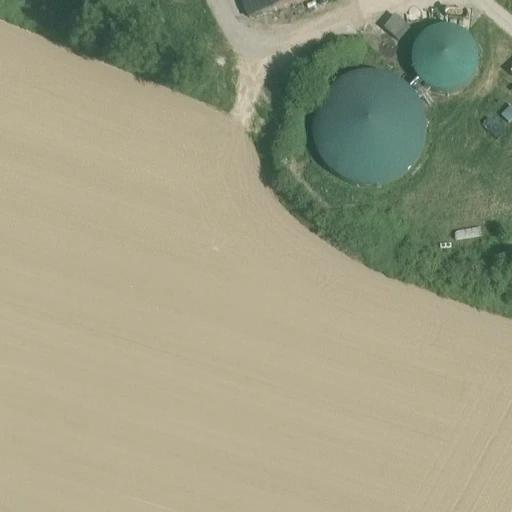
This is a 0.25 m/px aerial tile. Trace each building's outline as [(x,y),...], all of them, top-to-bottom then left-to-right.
[(243,0),(249,19),(307,0),(243,0)] [(395,18),(385,30),(398,41),(408,29),(395,18)] [(421,39),(414,50),(411,62),(414,75),(422,86),(433,92),(445,95),(458,92),(469,84),(476,73),(478,61),(475,48),(468,37),(457,31),(444,28),(431,31),(421,39)] [(388,77),(366,74),(344,80),(326,93),(315,112),(312,134),(317,156),(331,174),(350,185),(372,188),(394,183),(412,169),(423,150),(426,128),(421,106),(407,88),(388,77)] [(511,110),(510,109),(501,118),(508,125),(511,120),(511,110)]
